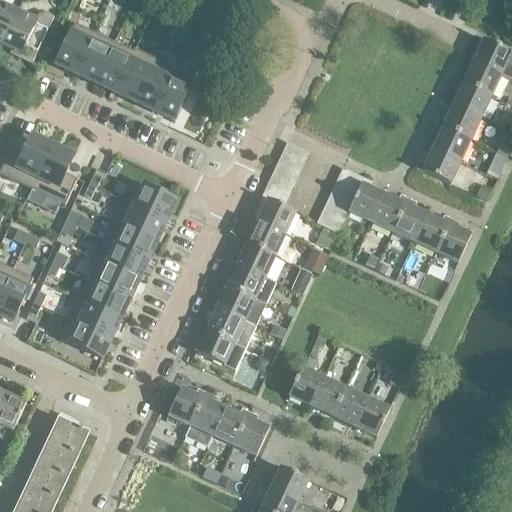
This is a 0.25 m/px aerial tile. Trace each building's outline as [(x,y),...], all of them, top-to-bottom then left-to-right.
[(0,46),(1,47),(18,12),(0,3),(0,46)] [(143,5),(140,12),(152,18),(156,11),(143,5)] [(156,11),(152,18),(165,24),(169,17),(156,11)] [(37,21),(18,12),(1,47),(20,56),(18,61),(31,67),(54,19),(46,16),(38,18),(37,21)] [(183,23),(179,30),(190,35),(193,28),(183,23)] [(74,26),(55,67),(75,77),(95,35),(74,26)] [(190,35),(188,39),(199,44),(204,33),(193,28),(190,35)] [(95,35),(75,77),(95,86),(114,44),(95,35)] [(482,43),(476,40),(473,48),(479,51),(472,65),(500,78),(511,83),(511,80),(511,55),(483,42),(482,43)] [(114,44),(95,86),(114,95),(134,54),(133,53),(114,44)] [(134,54),(114,95),(134,104),(154,61),(134,51),(133,53),(134,54)] [(154,61),(134,104),(153,113),(174,70),(154,61)] [(500,78),(472,65),(466,79),(460,76),(456,84),(490,100),(500,78)] [(174,70),(153,113),(174,123),(194,79),(174,70)] [(490,100),(456,84),(453,92),(458,95),(452,109),(480,122),(490,100)] [(480,122),(452,109),(445,122),(440,120),(436,128),(470,143),(480,122)] [(495,117),(491,125),(502,130),(506,122),(495,117)] [(470,143),(436,128),(432,136),(438,138),(432,152),(460,165),(470,143)] [(11,151),(0,173),(0,176),(32,192),(52,148),(31,138),(23,156),(11,151)] [(309,155),(288,145),(282,156),(304,166),(309,155)] [(500,146),(496,154),(507,160),(511,151),(500,146)] [(52,148),(32,192),(65,207),(77,182),(65,176),(74,158),(52,148)] [(460,165),(432,152),(425,166),(419,164),(415,172),(449,188),(460,165)] [(299,178),(304,166),(282,156),(277,167),(299,178)] [(293,189),(299,178),(277,167),(272,178),(293,189)] [(359,193),(364,182),(343,171),(337,183),(359,193)] [(96,191),(101,180),(94,177),(89,188),(96,191)] [(288,200),(293,189),(272,178),(267,190),(288,200)] [(354,204),(348,215),(348,216),(370,226),(384,197),(370,191),(373,186),(364,182),(359,193),(354,204)] [(354,204),(359,193),(337,183),(332,194),(354,204)] [(134,184),(124,205),(166,224),(175,204),(164,199),(167,193),(155,187),(152,193),(134,184)] [(482,187),(476,199),(486,203),(492,192),(482,187)] [(91,202),(96,191),(89,188),(84,199),(91,202)] [(283,210),(288,200),(267,190),(262,200),(283,210)] [(348,215),(354,204),(332,194),(327,205),(348,215)] [(391,236),(408,202),(400,198),(397,204),(384,197),(370,226),(391,236)] [(295,216),(283,210),(262,200),(258,208),(263,211),(257,225),(284,238),(295,216)] [(416,206),(408,202),(391,236),(413,247),(427,218),(413,211),(416,206)] [(124,205),(115,224),(157,244),(166,224),(124,205)] [(343,226),(348,216),(348,215),(327,205),(322,216),(343,226)] [(70,214),(65,224),(76,229),(81,219),(70,214)] [(338,237),(343,226),(322,216),(317,226),(316,227),(338,237)] [(434,257),(451,223),(443,219),(441,224),(427,218),(413,247),(434,257)] [(458,226),(451,223),(434,257),(457,267),(470,238),(456,232),(458,226)] [(65,224),(60,235),(71,240),(76,229),(65,224)] [(107,243),(106,244),(148,263),(157,244),(115,224),(107,243)] [(284,238),(257,225),(250,239),(245,236),(241,244),(274,260),(284,238)] [(323,231),(315,246),(330,253),(337,238),(323,231)] [(18,232),(13,243),(24,248),(25,245),(29,237),(18,232)] [(29,237),(25,245),(36,250),(39,242),(29,237)] [(104,242),(94,263),(96,264),(97,263),(138,283),(148,263),(106,244),(107,243),(104,242)] [(274,260),(241,244),(238,252),(243,255),(236,268),(264,281),(274,260)] [(312,251),(303,270),(320,278),(329,259),(312,251)] [(57,255),(52,266),(63,271),(68,260),(57,255)] [(370,257),(365,267),(374,272),(377,265),(379,261),(370,257)] [(96,264),(88,283),(129,302),(138,283),(97,263),(96,264)] [(0,297),(12,271),(0,265),(0,297)] [(377,265),(374,272),(385,277),(388,270),(377,265)] [(52,266),(47,277),(54,280),(59,269),(52,266)] [(275,286),(264,281),(236,268),(230,282),(224,280),(221,288),(264,308),(275,286)] [(12,271),(0,297),(0,318),(12,324),(33,281),(12,271)] [(301,299),(311,278),(300,273),(291,294),(301,299)] [(79,301),(78,302),(120,322),(129,302),(88,283),(79,301)] [(264,308),(221,288),(217,296),(222,298),(216,312),(254,330),(264,308)] [(41,308),(46,297),(39,294),(34,305),(41,308)] [(77,300),(67,322),(69,323),(69,322),(111,341),(120,322),(78,302),(79,301),(77,300)] [(36,319),(41,308),(34,305),(28,316),(36,319)] [(285,306),(281,315),(293,320),(297,311),(285,306)] [(254,330),(216,312),(209,326),(204,323),(200,331),(244,352),(254,330)] [(69,323),(60,342),(101,362),(111,341),(69,322),(69,323)] [(274,327),(270,335),(283,341),(286,332),(274,327)] [(244,352),(200,331),(197,339),(202,341),(195,356),(223,369),(233,374),(244,352)] [(267,348),(262,359),(272,363),(277,353),(267,348)] [(258,358),(254,366),(257,372),(264,376),(269,364),(258,358)] [(377,364),(374,371),(379,374),(382,367),(377,364)] [(310,409),(323,381),(301,371),(288,399),(310,409)] [(395,374),(389,386),(399,391),(405,379),(395,374)] [(332,420),(345,391),(323,381),(310,409),(332,420)] [(190,429),(206,396),(198,392),(195,398),(181,391),(168,419),(189,429),(190,429)] [(354,430),(367,401),(345,391),(332,420),(354,430)] [(0,441),(7,445),(12,434),(25,405),(3,395),(0,402),(0,441)] [(213,439),(225,411),(212,405),(214,399),(206,396),(190,429),(189,429),(184,439),(207,450),(212,439),(213,439)] [(376,440),(389,412),(367,401),(354,430),(376,440)] [(234,449),(250,415),(242,411),(239,417),(225,411),(213,439),(234,449)] [(258,419),(250,415),(234,449),(256,459),(269,431),(255,424),(258,419)] [(46,511),(53,498),(84,433),(63,423),(20,511),(46,511)] [(280,470),(274,468),(270,476),(276,479),(269,492),(298,505),(308,483),(280,470)] [(206,470),(202,480),(216,486),(221,477),(206,470)] [(221,477),(216,486),(232,494),(237,484),(221,477)] [(294,511),(298,505),(269,492),(263,506),(257,503),(254,511),(256,511),(294,511)]
